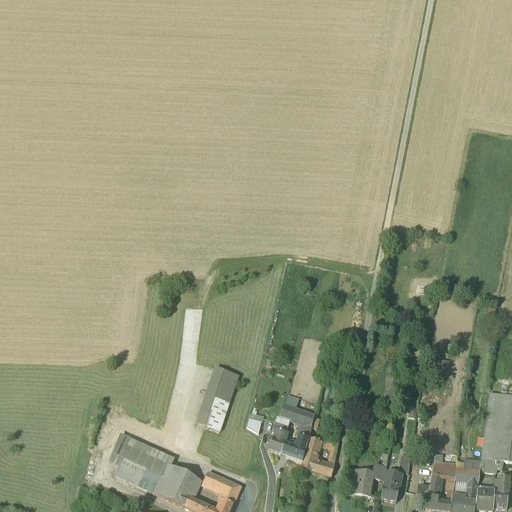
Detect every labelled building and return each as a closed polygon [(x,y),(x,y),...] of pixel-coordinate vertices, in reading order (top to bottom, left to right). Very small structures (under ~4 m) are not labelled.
[(356,351),(345,350),(344,357),(355,359),(356,351)] [(269,374),(273,360),(266,358),(262,372),(269,374)] [(427,377),(445,380),(447,365),(429,362),(427,377)] [(211,459),(222,430),(239,379),(216,370),(197,428),(204,431),(196,454),(211,459)] [(398,382),(386,380),(379,418),(391,420),(398,382)] [(511,399),(489,396),(484,438),(482,448),(481,463),(479,474),(495,476),(503,477),(503,471),(508,472),(511,471),(511,399)] [(314,418),(283,408),(279,421),(290,425),(310,431),(314,420),(314,418)] [(250,415),(248,420),(262,423),(263,418),(250,415)] [(290,425),(279,421),(276,420),(273,431),(277,432),(287,435),(290,425)] [(319,422),(314,420),(310,431),(316,432),(319,422)] [(261,425),(248,422),(246,430),(258,437),(261,425)] [(164,476),(167,468),(171,459),(152,452),(158,431),(129,423),(115,479),(155,497),(158,489),(164,476)] [(236,437),(222,430),(211,459),(220,462),(220,463),(224,455),(225,455),(231,446),(236,437)] [(267,453),(286,459),(289,448),(283,446),(287,435),(277,432),(274,443),(271,442),(267,453)] [(259,447),(240,439),(241,437),(238,436),(238,438),(236,437),(231,446),(245,453),(255,457),(259,447)] [(474,436),(472,447),(482,448),(484,438),(474,436)] [(286,459),(301,464),(308,442),(299,439),(295,450),(289,448),(286,459)] [(318,451),(320,445),(309,442),(303,464),(301,471),(317,475),(320,466),(314,465),(318,451)] [(337,450),(320,445),(318,451),(329,455),(326,468),(332,470),(334,463),(331,463),(332,456),(335,456),(337,450)] [(470,447),(468,462),(481,463),(482,448),(472,447),(470,447)] [(245,453),(241,462),(225,455),(224,455),(220,463),(232,467),(247,474),(255,457),(245,453)] [(387,458),(386,467),(394,468),(395,459),(387,458)] [(220,462),(211,459),(209,464),(218,468),(220,462)] [(410,460),(401,459),(398,477),(407,478),(410,460)] [(456,461),(456,465),(456,471),(479,474),(481,463),(468,462),(456,461)] [(433,463),(431,478),(441,479),(448,480),(455,482),(456,471),(456,465),(433,463)] [(326,468),(320,466),(317,475),(323,477),(326,468)] [(247,474),(232,467),(229,475),(244,481),(247,474)] [(385,471),(384,477),(394,479),(396,469),(394,468),(386,467),(385,471)] [(173,480),(177,472),(167,468),(164,476),(173,480)] [(330,479),(332,470),(326,468),(323,477),(330,479)] [(371,482),(372,482),(379,483),(381,470),(373,468),(373,472),(371,482)] [(364,476),(351,473),(347,497),(368,500),(372,482),(371,482),(373,472),(365,470),(364,476)] [(479,474),(456,471),(455,482),(455,483),(458,484),(468,485),(477,485),(479,474)] [(508,472),(503,471),(503,477),(495,476),(495,481),(508,481),(508,472)] [(203,484),(177,472),(173,480),(167,494),(163,501),(184,511),(188,502),(194,504),(202,488),(203,484)] [(239,490),(207,475),(203,484),(202,488),(219,496),(226,499),(223,504),(222,504),(231,508),(239,490)] [(173,480),(164,476),(158,489),(167,494),(173,480)] [(394,479),(384,477),(383,484),(382,489),(399,492),(401,480),(395,479),(394,479)] [(441,479),(431,478),(431,485),(431,486),(440,488),(441,479)] [(508,481),(495,481),(494,495),(493,511),(506,511),(508,481)] [(431,485),(422,484),(420,498),(428,499),(431,486),(431,485)] [(440,488),(431,486),(428,499),(428,504),(427,504),(425,511),(446,511),(447,506),(437,505),(440,488)] [(167,494),(158,489),(155,497),(163,501),(167,494)] [(399,492),(382,489),(380,503),(396,506),(399,492)] [(467,491),(464,507),(451,506),(449,511),(473,511),(474,508),(476,492),(467,491)] [(494,495),(477,494),(476,503),(475,511),(492,511),(493,511),(494,495)] [(105,501),(95,496),(92,503),(102,508),(105,501)] [(226,499),(219,496),(217,502),(222,504),(223,504),(226,499)] [(210,511),(194,504),(188,502),(184,511),(187,511),(229,511),(231,508),(222,504),(218,511),(210,511)]
